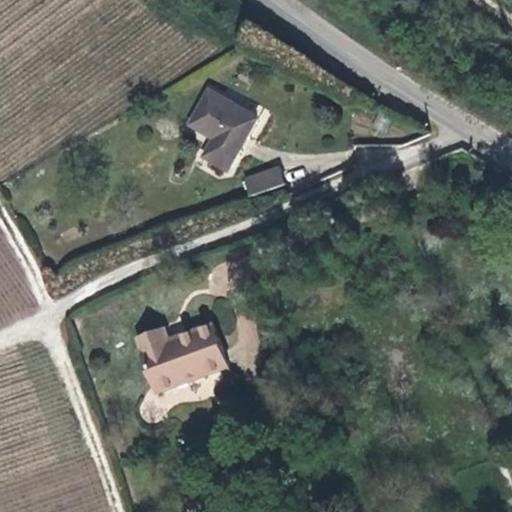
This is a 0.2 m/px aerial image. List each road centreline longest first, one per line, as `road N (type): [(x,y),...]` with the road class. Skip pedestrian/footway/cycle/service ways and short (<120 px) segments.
road 1 (tertiary): [(280,0),(511,146)]
road 2 (track): [(47,314),(126,511)]
